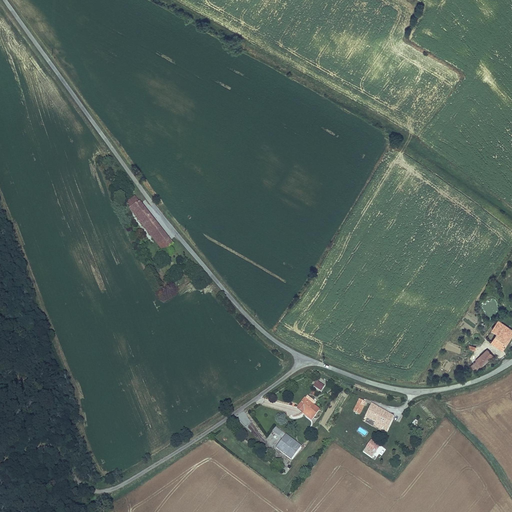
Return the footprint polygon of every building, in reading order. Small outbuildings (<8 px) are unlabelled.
[(136,201),(134,198),(127,204),(129,207),(136,201)] [(129,207),(130,210),(139,204),(136,201),(129,207)] [(130,210),(154,239),(163,232),(139,204),(130,210)] [(168,249),(166,247),(171,242),(163,232),(154,239),(165,251),(168,249)] [(511,330),(498,320),(495,324),(511,335),(511,330)] [(492,329),(497,333),(491,341),(503,349),(511,335),(495,324),(492,329)] [(485,348),(469,364),(476,370),(491,355),(485,348)] [(317,381),(313,387),(321,391),(324,386),(317,381)] [(320,410),(305,398),(296,408),(302,413),(311,421),(320,410)] [(359,399),(353,411),(360,415),(365,406),(362,404),(364,401),(359,399)] [(394,416),(388,413),(387,415),(372,407),(374,405),(372,403),(365,417),(376,423),(388,428),(394,416)] [(388,413),(374,405),(372,407),(387,415),(388,413)] [(376,423),(374,426),(386,432),(388,428),(376,423)] [(283,439),(286,434),(276,427),(272,431),(283,439)] [(283,439),(275,448),(292,460),(302,446),(286,434),(283,439)] [(371,441),(367,446),(376,453),(380,447),(371,441)] [(367,446),(363,452),(372,458),(376,453),(367,446)]
